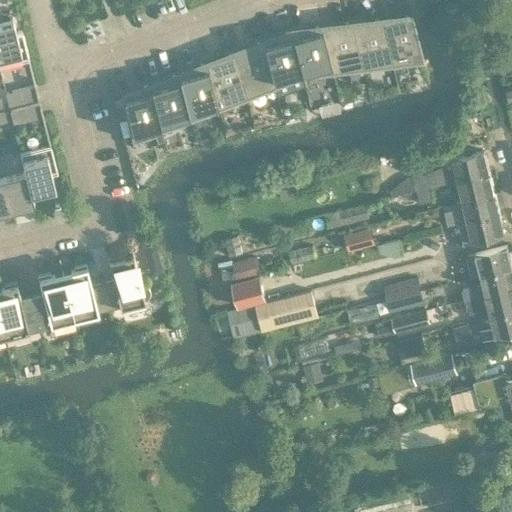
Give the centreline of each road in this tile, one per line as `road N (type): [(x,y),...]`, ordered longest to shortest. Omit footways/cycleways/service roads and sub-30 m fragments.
road 1 (residential): [(0,249),(101,223),(61,70)]
road 2 (residential): [(61,70),(252,0)]
